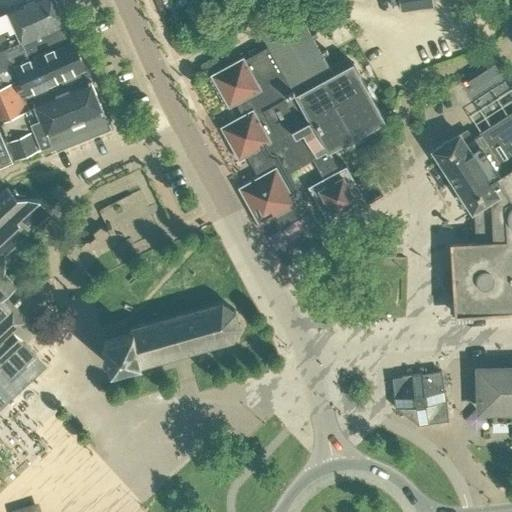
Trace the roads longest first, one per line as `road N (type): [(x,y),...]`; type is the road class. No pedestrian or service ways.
road 1 (tertiary): [(313,363),(126,0)]
road 2 (residential): [(420,183),(426,336)]
